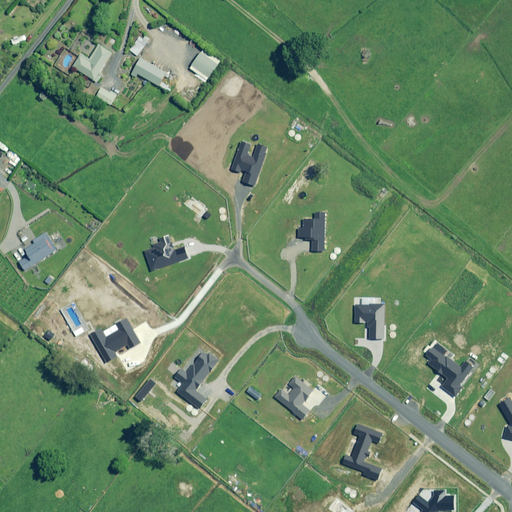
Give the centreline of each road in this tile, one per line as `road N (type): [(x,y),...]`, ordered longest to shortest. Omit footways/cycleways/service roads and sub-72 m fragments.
road 1 (residential): [(511,494),(305,333)]
road 2 (residential): [(305,333),(314,307),(382,216)]
